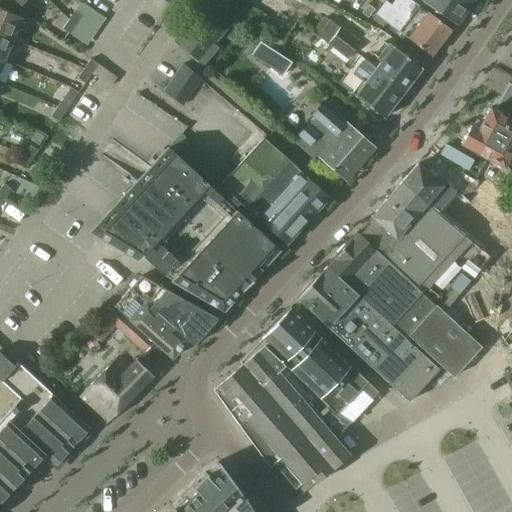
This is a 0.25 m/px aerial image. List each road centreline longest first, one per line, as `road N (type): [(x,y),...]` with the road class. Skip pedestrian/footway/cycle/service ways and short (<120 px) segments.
road 1 (residential): [(219,429),(198,395),(203,362),(402,144),(506,0)]
road 2 (residential): [(0,268),(189,0)]
